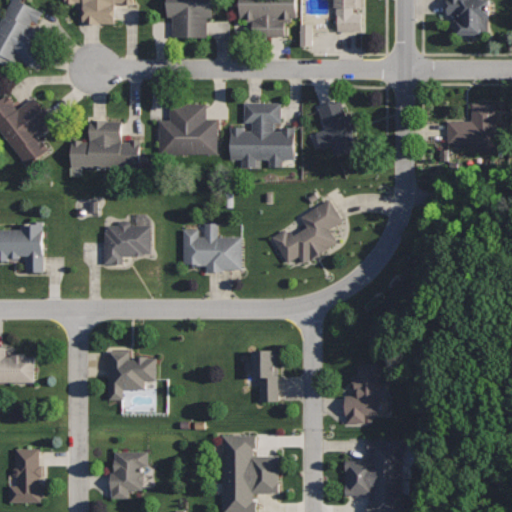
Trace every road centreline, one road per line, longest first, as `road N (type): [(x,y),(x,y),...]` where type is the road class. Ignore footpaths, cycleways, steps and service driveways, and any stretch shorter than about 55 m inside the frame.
road 1 (residential): [(406,0),(406,194),(394,235),(349,287),(307,305),(0,309)]
road 2 (residential): [(407,69),(97,69)]
road 3 (residential): [(307,305),(315,351),(313,511)]
road 4 (residential): [(79,309),(79,511)]
